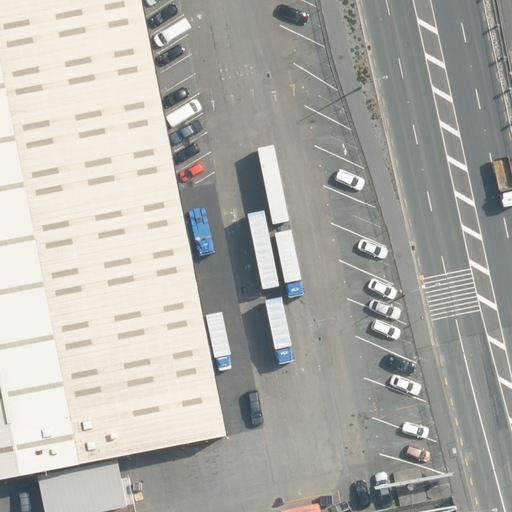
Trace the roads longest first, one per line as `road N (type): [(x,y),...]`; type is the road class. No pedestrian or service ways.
road 1 (primary): [(510,511),(394,0)]
road 2 (primary): [(453,0),(511,272)]
